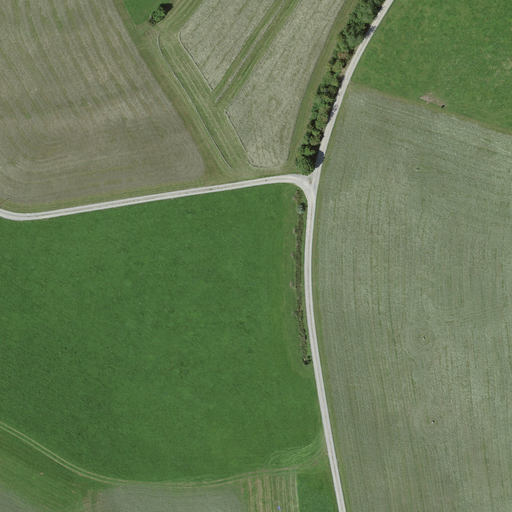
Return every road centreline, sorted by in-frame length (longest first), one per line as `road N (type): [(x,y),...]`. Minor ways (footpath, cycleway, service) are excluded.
road 1 (track): [(343,511),(312,326),(315,184),(288,178),(51,214),(0,211)]
road 2 (residential): [(315,184),(352,66),(388,0)]
